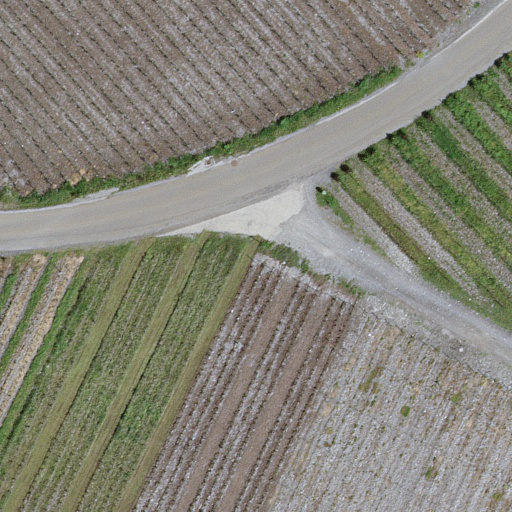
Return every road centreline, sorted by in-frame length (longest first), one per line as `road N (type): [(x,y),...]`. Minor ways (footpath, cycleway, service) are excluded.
road 1 (residential): [(511,16),(359,127),(257,179),(141,212),(0,231)]
road 2 (track): [(257,179),(290,228),(511,350)]
